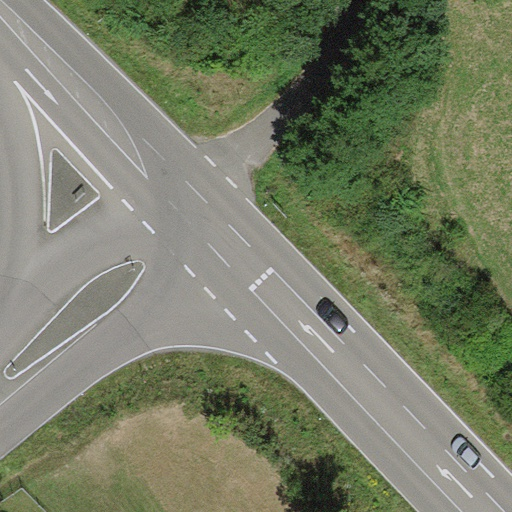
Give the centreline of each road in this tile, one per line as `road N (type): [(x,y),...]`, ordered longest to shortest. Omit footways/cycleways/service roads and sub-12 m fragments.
road 1 (secondary): [(494,511),(188,191)]
road 2 (unclassified): [(0,45),(35,151),(47,347)]
road 3 (secondary): [(188,191),(10,0)]
road 4 (track): [(342,0),(302,77),(188,191)]
road 5 (unclassified): [(47,347),(188,191)]
